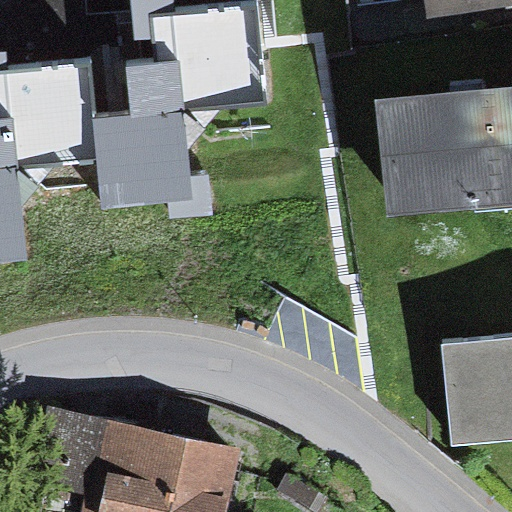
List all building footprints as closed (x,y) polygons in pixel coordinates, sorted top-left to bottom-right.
[(498,0),(410,0),(413,14),(498,0)] [(118,115),(84,117),(87,158),(89,199),(183,194),(178,107),(271,102),(265,9),(161,15),(164,60),(115,63),(118,115)] [(13,163),(87,158),(84,117),(81,59),(0,63),(0,254),(18,254),(13,163)] [(511,92),(381,106),(391,203),(511,189),(511,92)] [(511,329),(431,335),(438,434),(511,429),(511,329)] [(207,511),(223,445),(37,404),(22,473),(89,489),(84,511),(207,511)]
